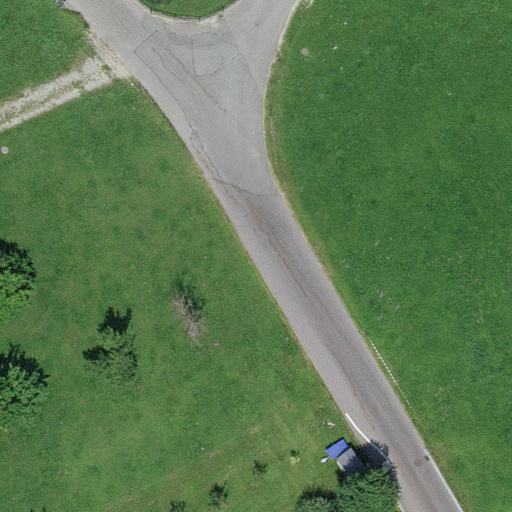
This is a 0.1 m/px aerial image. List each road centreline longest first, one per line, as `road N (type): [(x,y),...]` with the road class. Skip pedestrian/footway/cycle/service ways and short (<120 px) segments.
road 1 (unclassified): [(209,97),(434,511)]
road 2 (track): [(151,48),(0,123)]
road 3 (unclassified): [(100,0),(209,97)]
